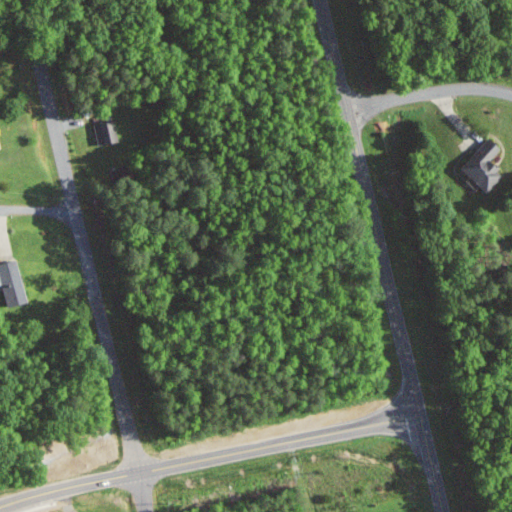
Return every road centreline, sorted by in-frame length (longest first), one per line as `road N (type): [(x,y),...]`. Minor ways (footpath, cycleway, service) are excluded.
road 1 (secondary): [(442,511),(320,0)]
road 2 (residential): [(147,511),(39,61)]
road 3 (tertiary): [(0,507),(419,414)]
road 4 (residential): [(346,106),(459,89),(511,93)]
